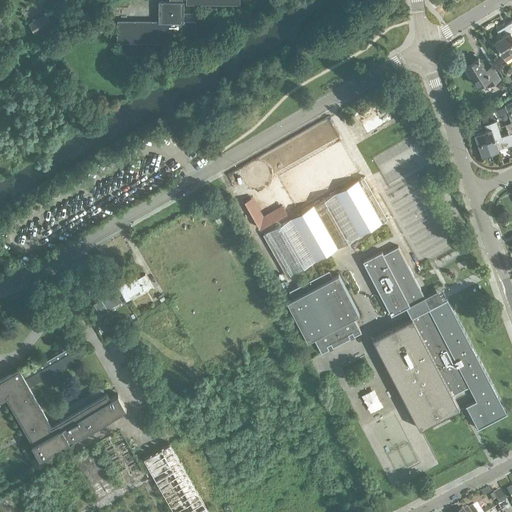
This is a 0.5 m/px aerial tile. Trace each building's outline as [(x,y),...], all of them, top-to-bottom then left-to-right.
[(169,0),(170,1),(159,1),(158,20),(117,20),(117,42),(171,42),(171,35),(196,35),(196,21),(184,21),(184,3),(240,3),(239,0),(169,0)] [(35,33),(52,23),(46,14),(32,22),(34,25),(31,26),(35,33)] [(511,21),(506,25),(510,32),(494,42),(505,60),(511,55),(511,51),(511,50),(511,49),(511,21)] [(477,85),(485,80),(489,77),(493,82),(500,78),(492,66),(486,69),(479,58),(466,66),(477,85)] [(505,81),(498,84),(500,90),(507,87),(505,81)] [(496,108),(499,113),(511,107),(510,102),(496,108)] [(474,134),(478,145),(501,136),(496,121),(484,125),(486,130),(474,134)] [(511,132),(508,134),(501,136),(478,145),(482,155),(499,149),(511,144),(511,132)] [(316,260),(388,219),(364,176),(263,233),(287,276),(316,260)] [(247,206),(259,228),(287,212),(283,207),(262,219),(253,203),(247,206)] [(373,337),(406,401),(420,428),(459,407),(452,395),(456,393),(469,386),(476,399),(465,405),(466,406),(467,405),(478,427),(477,427),(477,428),(507,412),(506,412),(446,298),(430,307),(428,304),(398,245),(383,253),(382,250),(363,260),(391,315),(406,307),(409,313),(411,317),(373,337)] [(352,332),(354,336),(361,332),(353,317),(359,314),(338,273),(333,276),(329,270),(289,290),(292,297),(287,300),(308,341),(313,338),(321,353),(329,349),(327,345),(331,343),(332,347),(350,338),(348,334),(352,332)] [(118,285),(126,300),(130,298),(130,297),(143,288),(144,290),(152,285),(145,273),(137,278),(136,274),(132,277),(118,285)] [(93,303),(100,315),(108,310),(107,309),(121,301),(122,302),(126,300),(118,285),(103,294),(103,293),(99,295),(101,299),(93,303)] [(124,322),(109,330),(112,334),(126,326),(124,322)] [(0,400),(6,397),(27,432),(0,447),(0,451),(1,452),(0,452),(0,470),(5,479),(27,466),(14,444),(29,436),(33,442),(32,445),(39,456),(126,408),(118,393),(111,397),(107,391),(105,392),(101,386),(48,417),(30,386),(84,355),(79,346),(77,347),(74,344),(23,373),(20,367),(18,369),(15,364),(2,372),(4,376),(0,378),(0,400)] [(156,415),(166,409),(161,399),(150,405),(156,415)] [(209,511),(172,441),(145,455),(175,511),(209,511)] [(505,501),(499,490),(493,494),(499,504),(505,501)]
